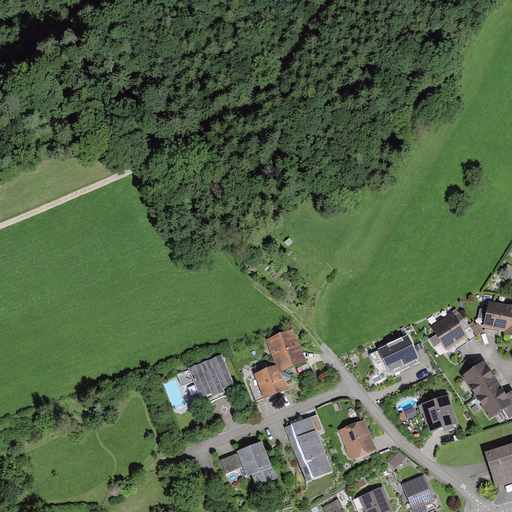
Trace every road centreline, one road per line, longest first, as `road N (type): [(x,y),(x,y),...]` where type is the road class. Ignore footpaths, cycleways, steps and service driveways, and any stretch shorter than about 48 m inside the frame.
road 1 (track): [(0,223),(106,191),(238,109),(328,30),(338,0)]
road 2 (residential): [(487,511),(398,439),(355,385),(159,464)]
